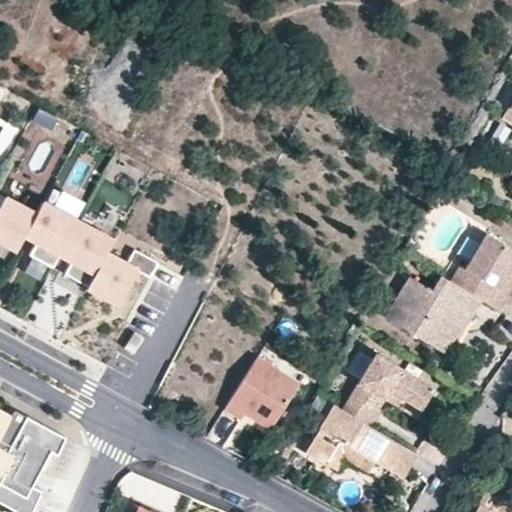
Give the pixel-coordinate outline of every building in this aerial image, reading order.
[(511,102),(502,118),(511,124),(511,102)] [(511,131),(500,125),(492,139),(511,150),(511,131)] [(505,200),(493,193),(488,201),(499,208),(505,200)] [(0,204),(0,239),(16,249),(24,234),(28,228),(36,212),(5,196),(0,204)] [(63,247),(77,220),(42,202),(36,212),(28,228),(39,234),(36,240),(28,254),(52,267),(60,253),(63,247)] [(106,252),(112,239),(77,220),(63,247),(75,253),(71,259),(64,273),(87,286),(106,252)] [(39,234),(28,228),(24,234),(36,240),(39,234)] [(511,247),(486,232),(464,268),(458,264),(449,279),(482,300),(499,309),(509,293),(511,288),(511,247)] [(75,253),(63,247),(60,253),(71,259),(75,253)] [(106,252),(87,286),(119,303),(137,269),(150,276),(158,261),(134,248),(126,262),(106,252)] [(482,300),(449,279),(440,274),(431,290),(409,275),(384,316),(442,351),(466,311),(472,315),(482,300)] [(448,355),(472,315),(466,311),(442,351),(448,355)] [(134,355),(144,340),(135,334),(126,349),(134,355)] [(376,351),(341,408),(371,425),(385,400),(390,391),(421,410),(435,387),(418,376),(404,368),(376,351)] [(300,385),(258,357),(225,408),(241,419),(245,413),(270,430),(300,385)] [(422,370),(409,361),(404,368),(418,376),(422,370)] [(421,410),(390,391),(385,400),(417,419),(421,410)] [(325,418),(334,403),(317,393),(308,408),(325,418)] [(371,425),(341,408),(334,403),(325,418),(303,452),(324,464),(325,463),(339,439),(375,461),(403,477),(418,453),(371,425)] [(25,415),(13,408),(9,415),(21,421),(25,415)] [(0,500),(21,511),(29,511),(40,489),(11,473),(19,458),(39,468),(50,449),(56,453),(64,436),(25,415),(21,421),(9,415),(5,422),(0,419),(0,500)] [(375,461),(339,439),(325,463),(337,470),(344,458),(368,472),(375,461)] [(293,449),(286,445),(270,473),(276,475),(293,449)] [(50,449),(39,468),(47,473),(56,453),(50,449)] [(11,473),(40,489),(47,473),(39,468),(19,458),(11,473)] [(498,511),(478,501),(472,511),(498,511)]
